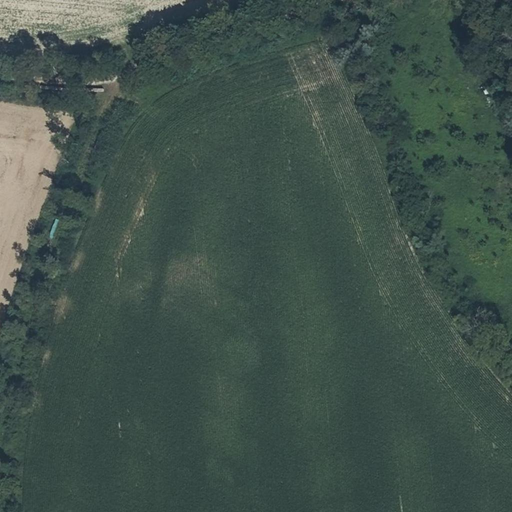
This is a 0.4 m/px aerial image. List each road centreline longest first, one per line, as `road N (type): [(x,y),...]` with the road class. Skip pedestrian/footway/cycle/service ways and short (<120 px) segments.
road 1 (track): [(120,76),(31,325),(5,511)]
road 2 (track): [(342,0),(120,76),(0,69)]
